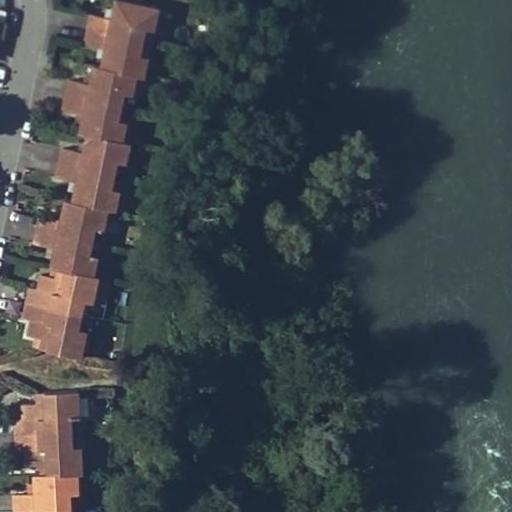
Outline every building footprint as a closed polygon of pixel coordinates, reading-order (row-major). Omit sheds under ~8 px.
[(159,26),(163,8),(125,0),(120,0),(116,18),(96,14),(93,30),(150,43),(154,25),(159,26)] [(150,43),(93,30),(91,44),(110,48),(107,67),(141,75),(148,76),(152,56),(148,55),(150,43)] [(93,83),(74,79),(71,95),(127,107),(131,92),(137,94),(141,75),(107,67),(97,65),(93,83)] [(127,107),(71,95),(68,109),(87,113),(84,133),(93,135),(126,142),(131,122),(124,121),(127,107)] [(89,153),(70,150),(67,164),(120,175),(123,159),(129,161),(133,143),(126,142),(93,135),(89,153)] [(122,191),(117,190),(120,175),(67,164),(63,178),(83,183),(79,202),(112,209),(118,210),(122,191)] [(79,202),(70,200),(66,219),(46,215),(43,230),(98,241),(101,226),(108,228),(112,209),(79,202)] [(101,258),(94,255),(98,241),(43,230),(40,244),(60,248),(55,266),(59,268),(97,276),(101,258)] [(41,277),(39,291),(35,290),(32,304),(85,315),(88,301),(94,302),(99,276),(97,276),(59,268),(57,280),(41,277)] [(32,304),(28,318),(33,320),(30,334),(44,337),(42,349),(46,348),(82,357),(88,331),(82,329),(85,315),(32,304)] [(20,435),(79,432),(78,417),(82,416),(80,390),(40,392),(40,402),(27,403),(27,418),(19,419),(20,435)] [(29,462),(44,461),(44,474),(83,471),(85,471),(83,445),(79,445),(79,432),(20,435),(20,448),(29,447),(29,462)] [(19,510),(78,507),(77,495),(83,494),(83,471),(44,474),(37,474),(38,492),(18,494),(19,510)]
